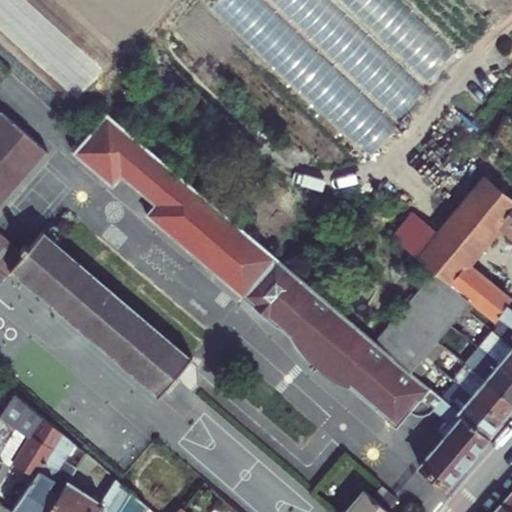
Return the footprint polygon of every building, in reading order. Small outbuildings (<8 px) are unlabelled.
[(0,203),(47,150),(1,110),(0,111),(0,203)] [(223,212),(106,112),(83,138),(72,151),(111,185),(118,175),(153,204),(144,214),(242,297),(251,286),(405,417),(421,398),(445,420),(436,431),(443,436),(418,466),(445,487),(488,437),(441,396),(418,377),(410,370),(376,341),(223,212)] [(505,321),(511,325),(511,196),(486,176),(435,239),(419,228),(402,249),(432,273),(469,301),(478,309),(494,322),(499,316),(505,321)] [(190,359),(41,232),(27,247),(23,244),(18,250),(22,254),(9,268),(159,395),(174,376),(190,359)] [(463,308),(469,301),(432,273),(376,341),(410,370),(423,355),(435,340),(444,330),(449,324),(463,308)] [(478,309),(469,301),(463,308),(472,315),(478,309)] [(472,315),(463,308),(449,324),(458,331),(459,332),(472,315)] [(499,316),(494,322),(500,327),(505,321),(499,316)] [(505,321),(500,327),(506,331),(511,325),(505,321)] [(458,331),(449,324),(444,330),(453,337),(458,331)] [(511,325),(506,331),(500,337),(511,347),(511,325)] [(511,347),(500,337),(486,354),(511,374),(511,347)] [(444,347),(435,340),(423,355),(431,361),(444,347)] [(511,402),(511,374),(486,354),(478,347),(464,364),(511,402)] [(431,361),(423,355),(410,370),(418,377),(431,361)] [(454,380),(502,420),(511,407),(511,402),(464,364),(452,379),(454,380)] [(488,437),(502,420),(454,380),(441,396),(488,437)] [(64,434),(15,391),(5,407),(0,414),(0,503),(11,510),(64,434)] [(47,511),(68,482),(88,454),(64,434),(11,510),(14,511),(47,511)] [(47,511),(116,511),(130,491),(117,479),(115,477),(99,501),(68,482),(47,511)] [(389,511),(363,490),(343,511),(389,511)] [(116,511),(144,511),(148,506),(130,491),(116,511)]
